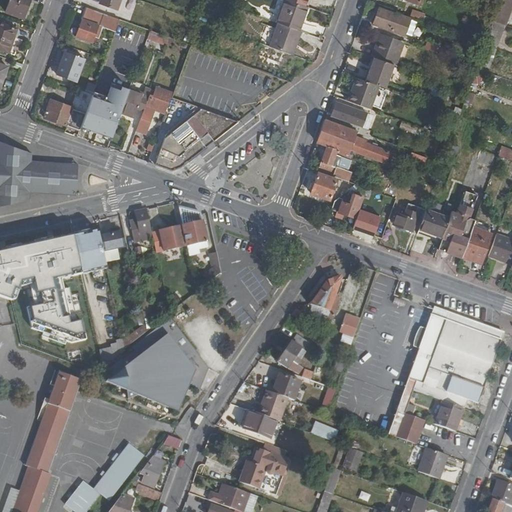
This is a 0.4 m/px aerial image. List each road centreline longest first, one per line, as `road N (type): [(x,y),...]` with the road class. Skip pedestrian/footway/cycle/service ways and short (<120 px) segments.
road 1 (residential): [(325,240),(201,421),(169,511)]
road 2 (tertiary): [(325,240),(511,307)]
road 3 (residential): [(179,186),(327,67)]
road 4 (tertiary): [(0,226),(179,186)]
road 5 (tertiary): [(12,128),(179,186)]
road 6 (residential): [(274,222),(327,67)]
road 7 (residential): [(511,376),(463,511)]
road 8 (residential): [(58,0),(12,128)]
